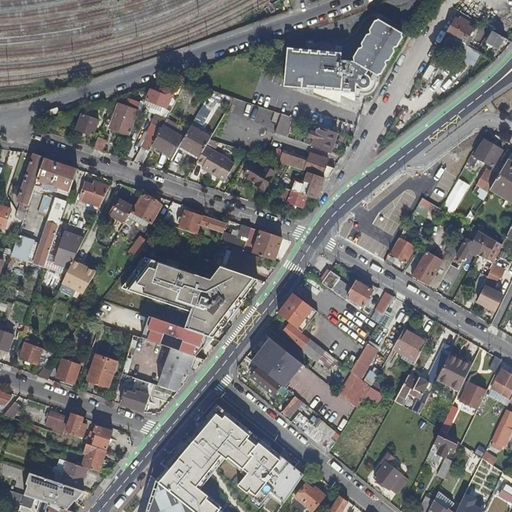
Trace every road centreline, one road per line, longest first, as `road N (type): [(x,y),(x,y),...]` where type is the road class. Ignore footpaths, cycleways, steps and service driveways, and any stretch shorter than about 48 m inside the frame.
road 1 (residential): [(0,122),(352,0)]
road 2 (residential): [(314,236),(0,124)]
road 3 (residential): [(314,236),(511,352)]
road 4 (residential): [(213,377),(383,511)]
road 5 (residential): [(443,11),(360,155),(364,185)]
road 6 (secondary): [(364,185),(511,69)]
road 7 (secondary): [(213,377),(314,236)]
road 8 (residential): [(0,377),(163,435)]
